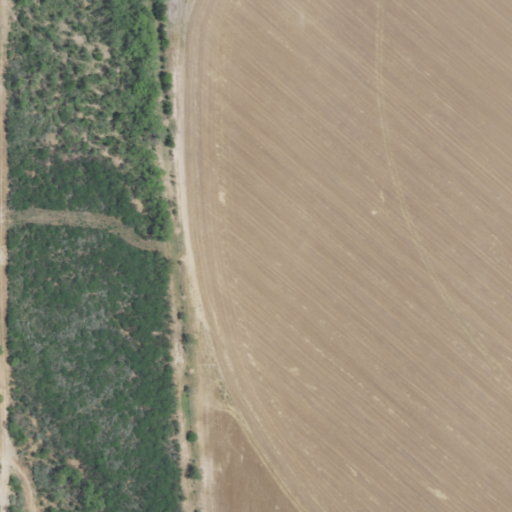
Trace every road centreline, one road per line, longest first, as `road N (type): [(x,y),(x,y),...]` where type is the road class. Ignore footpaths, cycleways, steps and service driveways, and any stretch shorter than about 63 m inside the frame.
road 1 (track): [(193,511),(167,0)]
road 2 (track): [(0,113),(2,511)]
